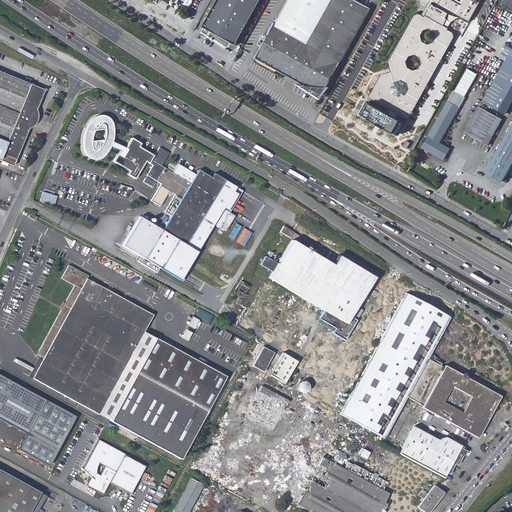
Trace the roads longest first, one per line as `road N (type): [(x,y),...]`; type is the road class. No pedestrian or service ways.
road 1 (residential): [(81,75),(330,215),(511,341)]
road 2 (residential): [(114,0),(279,109),(511,240)]
road 3 (trunk): [(15,0),(329,191)]
road 4 (trunk): [(511,278),(283,141)]
road 5 (trunk): [(283,141),(58,0)]
road 6 (trunk): [(511,257),(283,141)]
road 7 (trunk): [(329,191),(328,199),(511,313)]
road 8 (trunk): [(329,191),(511,293)]
road 9 (residential): [(0,246),(81,75)]
road 10 (unknown): [(46,146),(133,181),(131,190),(102,203),(68,192)]
road 11 (unknown): [(280,187),(210,304)]
road 12 (unknown): [(315,113),(372,9),(368,3)]
